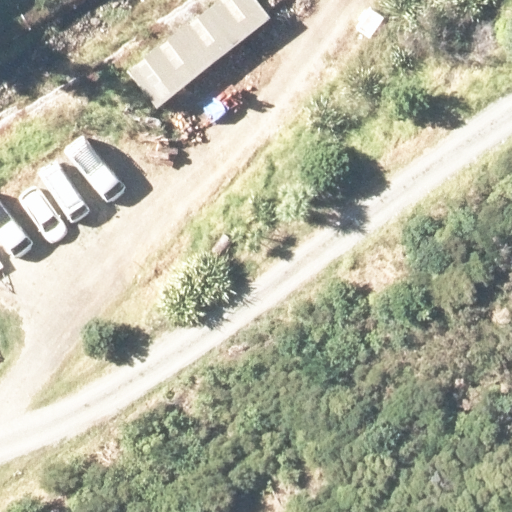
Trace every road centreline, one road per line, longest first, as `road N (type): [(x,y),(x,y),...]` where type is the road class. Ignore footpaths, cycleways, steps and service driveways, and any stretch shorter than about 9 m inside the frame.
road 1 (unclassified): [(0,440),(73,418),(511,136)]
road 2 (unclassified): [(0,411),(308,77),(390,0)]
